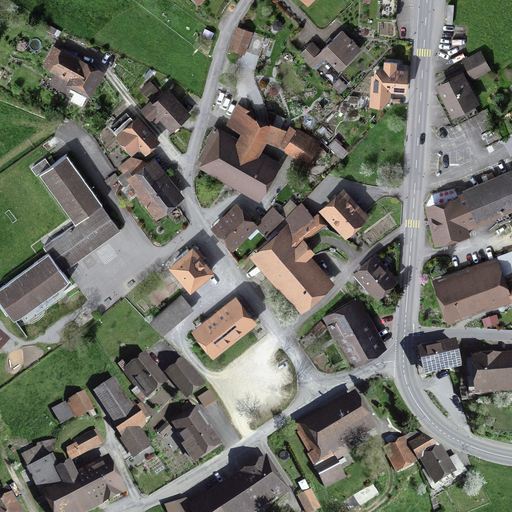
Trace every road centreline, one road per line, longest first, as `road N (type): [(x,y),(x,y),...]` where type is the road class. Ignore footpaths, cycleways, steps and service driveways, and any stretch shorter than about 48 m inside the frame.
road 1 (residential): [(237,0),(213,65),(192,178),(200,210),(321,394)]
road 2 (secondary): [(404,334),(427,0)]
road 3 (unknown): [(283,335),(412,223),(327,164)]
road 4 (residential): [(321,394),(127,511)]
road 5 (secondary): [(511,457),(462,443),(430,421),(407,386),(403,359)]
